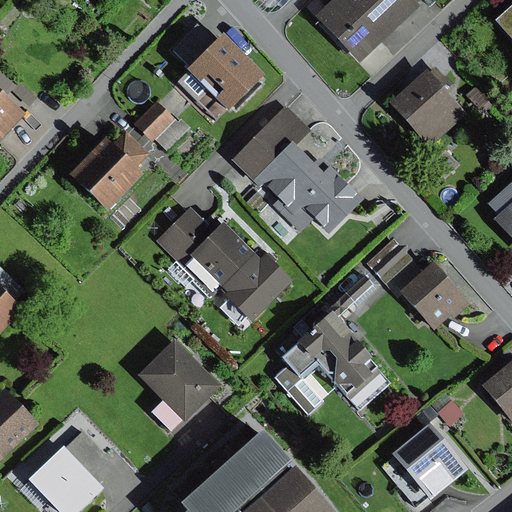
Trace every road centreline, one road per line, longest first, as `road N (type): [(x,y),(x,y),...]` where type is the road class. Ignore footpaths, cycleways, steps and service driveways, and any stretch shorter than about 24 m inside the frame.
road 1 (residential): [(0,194),(181,0)]
road 2 (residential): [(511,311),(341,120)]
road 3 (residential): [(341,120),(470,0)]
road 4 (residential): [(341,120),(235,0)]
